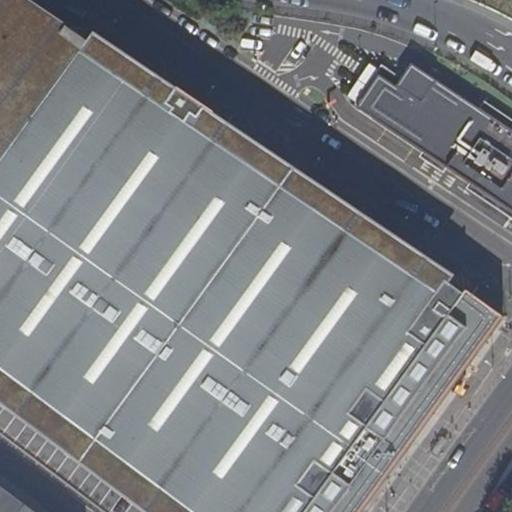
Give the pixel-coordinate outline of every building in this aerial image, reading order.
[(0,0),(0,433),(104,511),(362,511),(505,316),(469,291),(466,294),(452,285),(457,277),(360,211),(356,217),(348,211),(351,205),(293,167),(290,172),(281,166),(285,161),(178,89),(175,93),(166,87),(169,83),(98,35),(92,43),(70,28),(67,33),(60,28),(55,36),(0,0)] [(370,116),(511,210),(511,133),(424,71),(409,95),(391,83),(370,116)] [(178,89),(169,83),(166,87),(175,93),(178,89)] [(293,167),(285,161),(281,166),(290,172),(293,167)] [(360,211),(351,205),(348,211),(356,217),(360,211)] [(0,511),(35,511),(0,485),(0,511)]
